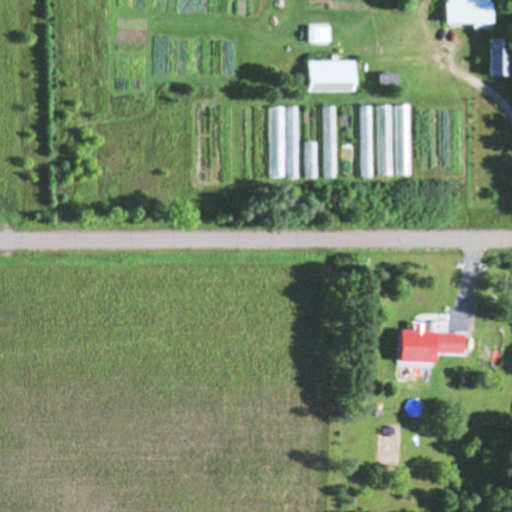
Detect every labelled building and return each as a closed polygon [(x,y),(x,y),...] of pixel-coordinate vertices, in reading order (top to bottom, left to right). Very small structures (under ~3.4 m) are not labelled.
[(489,27),(489,0),(443,0),(444,21),(470,21),(470,27),(489,27)] [(487,73),(506,73),(506,36),(487,36),(487,73)] [(306,90),(352,90),(352,59),(306,59),(306,90)] [(379,81),(393,80),(393,72),(378,73),(379,81)] [(267,174),(280,174),(280,104),(267,104),(267,174)] [(320,176),(333,176),(333,104),(320,104),(320,176)] [(369,104),(357,104),(357,175),(369,175),(369,104)] [(387,104),(376,104),(376,138),(387,138),(387,104)] [(407,104),(393,104),(393,173),(407,173),(407,104)] [(262,105),(254,105),(254,174),(262,174),(262,105)] [(295,105),(284,105),(284,176),(295,176),(295,105)] [(302,105),(302,177),(314,177),(314,105),(302,105)] [(461,352),(462,331),(399,329),(398,350),(461,352)]
